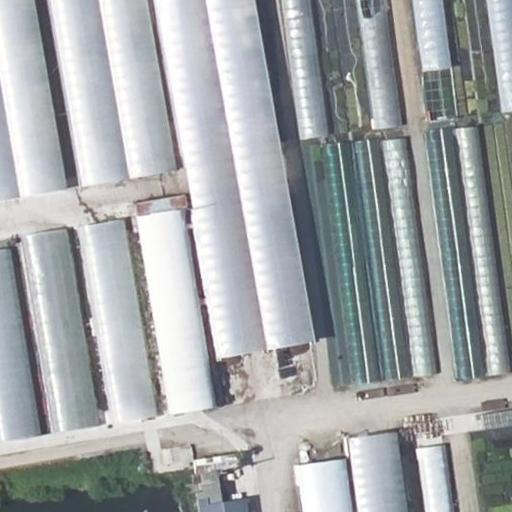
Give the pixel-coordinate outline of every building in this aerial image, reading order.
[(63,190),(32,0),(0,0),(0,97),(16,198),(63,190)] [(127,180),(97,0),(49,0),(80,187),(127,180)] [(172,172),(143,0),(97,0),(127,180),(172,172)] [(257,351),(200,0),(156,0),(214,357),(257,351)] [(200,0),(257,351),(313,342),(257,0),(200,0)] [(284,0),(299,137),(327,134),(312,0),(284,0)] [(358,0),(374,127),(402,124),(386,0),(358,0)] [(456,117),(443,0),(414,0),(427,120),(456,117)] [(511,108),(511,0),(489,0),(502,109),(511,108)] [(0,200),(16,198),(0,97),(0,200)] [(375,139),(356,142),(359,160),(378,157),(375,139)] [(181,208),(134,216),(167,416),(213,408),(181,208)] [(81,225),(112,419),(155,412),(123,219),(81,225)] [(22,234),(54,432),(97,425),(65,227),(22,234)] [(0,250),(0,441),(37,435),(7,249),(0,250)] [(352,511),(401,511),(391,432),(342,439),(352,511)] [(424,511),(451,511),(442,445),(416,449),(424,511)] [(346,511),(339,459),(294,465),(300,511),(346,511)] [(220,498),(218,470),(197,471),(199,511),(248,511),(247,496),(220,498)]
